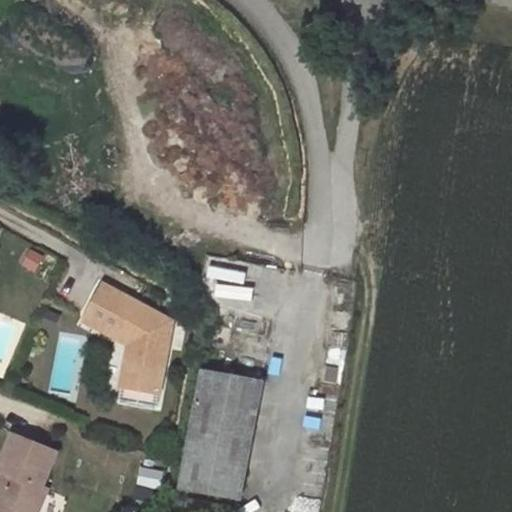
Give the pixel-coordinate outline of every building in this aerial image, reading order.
[(169,322),(101,284),(81,320),(127,345),(120,387),(157,393),(169,322)] [(263,380),(203,369),(181,489),(240,500),(263,380)] [(0,510),(4,511),(39,511),(49,490),(43,488),(58,452),(13,435),(0,466),(0,470),(1,471),(7,474),(2,487),(0,491),(0,510)] [(157,459),(146,458),(142,481),(152,483),(157,459)] [(229,511),(231,505),(188,498),(185,511),(229,511)]
